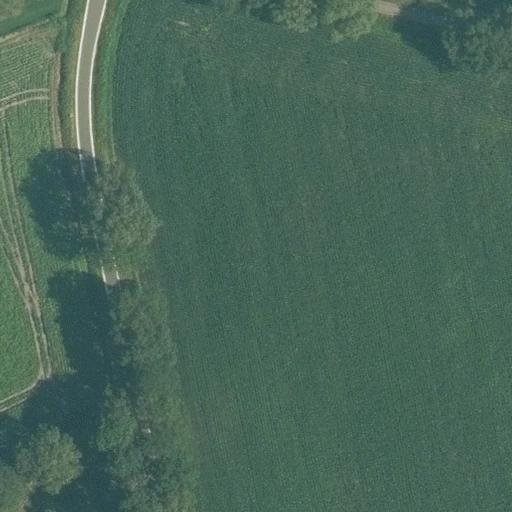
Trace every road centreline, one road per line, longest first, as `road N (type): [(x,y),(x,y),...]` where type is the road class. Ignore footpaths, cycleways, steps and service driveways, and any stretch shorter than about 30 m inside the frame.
road 1 (unclassified): [(168,511),(83,151),(80,73),(104,0)]
road 2 (unclassified): [(336,0),(511,40)]
